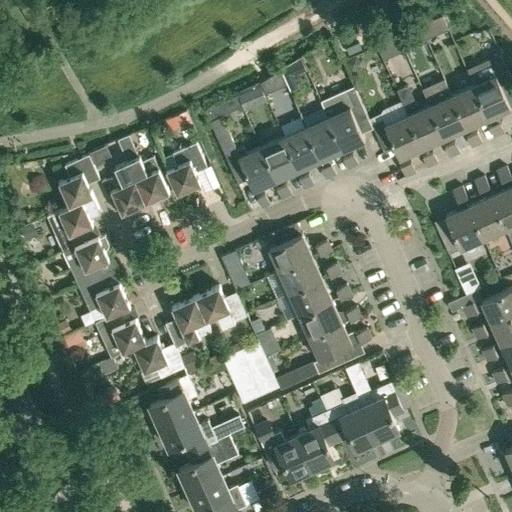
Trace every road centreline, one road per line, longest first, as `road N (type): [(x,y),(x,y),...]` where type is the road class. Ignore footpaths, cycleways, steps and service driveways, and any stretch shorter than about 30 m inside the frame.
road 1 (residential): [(424,498),(449,419),(446,395),(369,207),(313,199),(140,278)]
road 2 (secondary): [(0,347),(69,511)]
road 3 (residential): [(303,511),(357,487),(424,498)]
